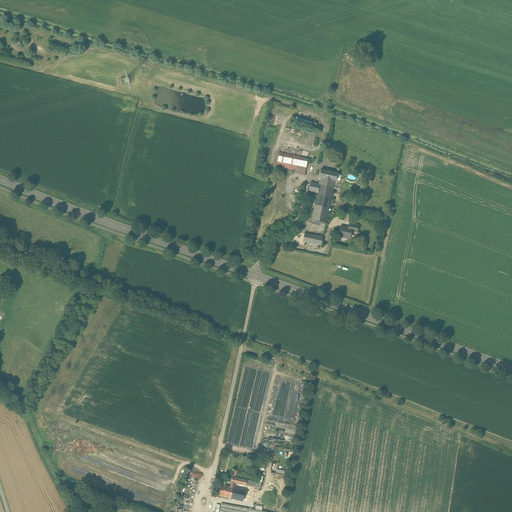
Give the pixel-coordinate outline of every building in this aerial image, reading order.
[(294,122),(314,128),(316,121),(296,116),(294,122)] [(308,159),(279,153),(276,166),(295,170),(300,171),(301,167),(306,168),(307,163),(308,159)] [(338,174),(320,170),(319,177),(320,177),(319,184),(319,185),(333,188),(334,180),(336,180),(338,174)] [(333,188),(319,185),(319,184),(316,184),(310,182),(310,183),(309,191),(317,193),(312,220),(314,221),(325,223),(333,188)] [(358,225),(349,223),(349,228),(351,228),(351,231),(357,232),(358,225)] [(349,228),(340,226),(338,236),(349,238),(351,231),(351,228),(349,228)] [(323,237),(304,233),(303,242),(321,246),(323,237)] [(247,480),(232,477),(230,487),(227,486),(225,497),(242,501),(245,490),(235,488),(235,487),(233,487),(234,483),(246,485),(247,480)] [(261,483),(247,480),(246,485),(260,489),(261,483)] [(227,486),(221,485),(219,496),(225,498),(225,497),(227,486)] [(267,511),(221,503),(219,511),(267,511)]
